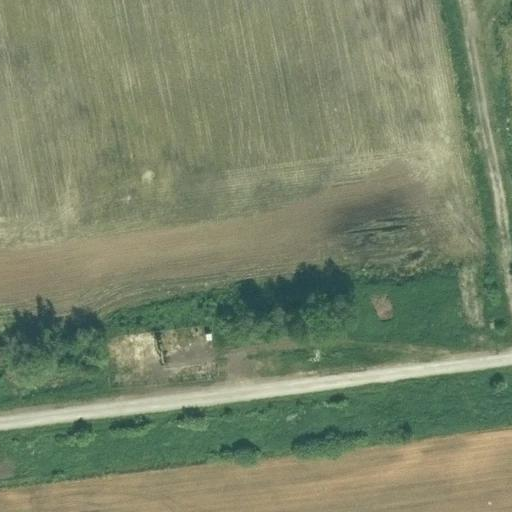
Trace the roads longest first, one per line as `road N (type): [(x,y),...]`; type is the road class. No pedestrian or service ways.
road 1 (track): [(0,423),(511,358)]
road 2 (track): [(511,286),(465,0)]
